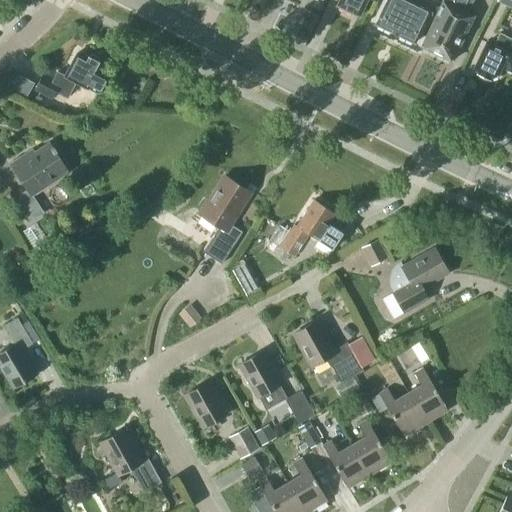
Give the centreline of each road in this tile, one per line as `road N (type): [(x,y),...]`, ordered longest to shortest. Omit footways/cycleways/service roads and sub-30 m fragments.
road 1 (tertiary): [(511,186),(132,0)]
road 2 (residential): [(0,427),(55,395),(145,388)]
road 3 (residential): [(418,503),(511,389)]
road 4 (residential): [(211,511),(145,388)]
road 5 (residential): [(145,388),(159,363),(254,314)]
